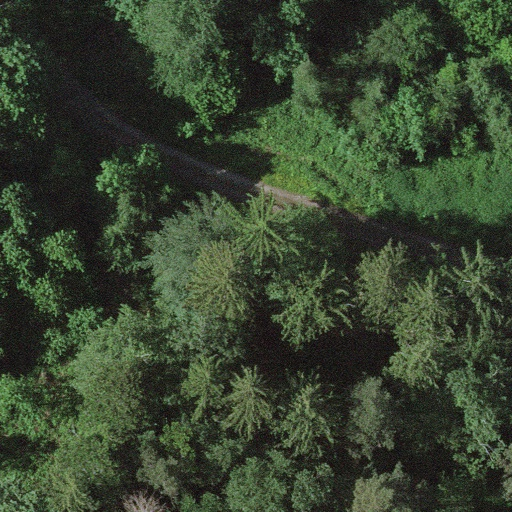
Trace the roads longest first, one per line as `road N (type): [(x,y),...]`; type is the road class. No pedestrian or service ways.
road 1 (track): [(61,86),(391,258),(511,281)]
road 2 (track): [(231,511),(61,86)]
